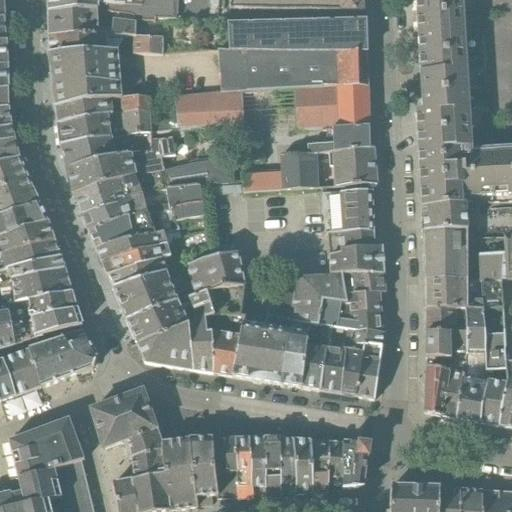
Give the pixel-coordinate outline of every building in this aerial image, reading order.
[(48,0),(48,15),(98,13),(113,15),(132,18),(135,23),(156,24),(156,21),(183,22),(183,0),(48,0)] [(229,0),(229,11),(232,11),(232,13),(236,13),(236,11),(364,13),(364,0),(229,0)] [(511,197),(511,150),(493,152),(472,153),(471,132),(470,111),(467,74),(465,35),(462,0),(416,0),(418,31),(440,30),(441,37),(418,38),(421,73),(443,72),(443,75),(421,77),(423,114),(416,114),(418,136),(421,199),(462,198),(462,196),(471,195),(471,200),(475,199),(496,198),(511,197)] [(48,39),(108,39),(111,39),(122,39),(126,39),(135,39),(135,38),(136,26),(113,22),(113,15),(98,13),(48,15),(48,39)] [(229,53),(366,55),(365,24),(228,28),(229,53)] [(163,58),(164,39),(135,38),(135,39),(132,56),(163,58)] [(49,58),(119,56),(118,54),(117,54),(117,50),(122,39),(111,39),(108,39),(48,39),(49,58)] [(296,93),(368,91),(366,55),(229,53),(218,52),(220,77),(221,95),(244,95),(244,94),(296,93)] [(121,101),(123,100),(119,56),(49,58),(55,111),(111,102),(121,101)] [(368,91),(296,93),(298,133),(335,132),(336,132),(369,131),(368,91)] [(0,113),(8,111),(8,105),(8,92),(0,92),(0,113)] [(239,127),(239,128),(240,135),(246,135),(244,95),(221,95),(175,99),(177,118),(178,118),(179,131),(239,127)] [(123,100),(121,101),(122,116),(113,118),(111,102),(55,111),(57,128),(131,119),(151,120),(150,100),(123,100)] [(0,131),(11,130),(8,111),(0,113),(0,131)] [(60,148),(152,135),(151,120),(131,119),(57,128),(60,148)] [(0,131),(0,144),(14,142),(11,130),(0,131)] [(370,152),(370,147),(369,131),(336,132),(335,132),(335,144),(308,145),(309,150),(309,158),(282,159),(283,173),(242,175),(243,184),(243,195),(318,192),(317,185),(316,157),(326,156),(370,152)] [(72,199),(163,174),(165,173),(162,161),(176,158),(172,133),(152,135),(151,155),(66,173),(72,199)] [(60,148),(66,173),(151,155),(152,135),(60,148)] [(240,135),(241,161),(265,160),(265,135),(246,135),(240,135)] [(0,166),(19,161),(14,142),(0,144),(0,166)] [(334,189),(371,189),(377,189),(373,152),(370,152),(326,156),(328,168),(333,168),(334,189)] [(0,218),(39,207),(33,194),(32,194),(27,182),(19,161),(0,166),(0,218)] [(72,199),(81,219),(143,196),(166,193),(200,189),(234,185),(230,162),(198,166),(165,173),(163,174),(72,199)] [(169,206),(146,211),(143,196),(81,219),(88,236),(126,222),(148,217),(170,213),(173,212),(203,205),(200,189),(166,193),(169,206)] [(329,254),(374,251),(371,198),(372,198),(371,194),(322,197),(324,236),(329,236),(329,254)] [(463,206),(462,198),(421,199),(422,210),(422,226),(423,232),(425,232),(425,233),(444,233),(444,232),(449,232),(449,233),(466,232),(466,229),(467,229),(467,226),(466,217),(479,216),(478,206),(466,207),(466,206),(463,206)] [(95,253),(156,237),(164,235),(180,231),(177,224),(205,219),(203,205),(173,212),(170,213),(148,217),(126,222),(88,236),(95,253)] [(0,240),(48,225),(48,224),(47,224),(40,208),(39,207),(0,218),(0,240)] [(0,240),(0,258),(54,244),(48,225),(0,240)] [(425,232),(423,232),(425,283),(467,282),(467,234),(467,229),(466,229),(466,232),(449,233),(449,232),(444,232),(444,233),(425,233),(425,232)] [(101,266),(167,247),(183,240),(180,231),(164,235),(156,237),(95,253),(101,266)] [(511,239),(499,240),(500,256),(501,282),(511,281),(511,239)] [(7,271),(8,273),(60,260),(54,244),(0,258),(0,269),(4,269),(5,272),(7,271)] [(101,266),(107,278),(171,259),(167,247),(101,266)] [(329,275),(383,277),(381,250),(374,251),(329,254),(329,275)] [(209,318),(214,318),(207,295),(228,289),(245,289),(239,255),(185,267),(195,296),(188,298),(196,320),(187,323),(187,324),(189,323),(209,318)] [(500,256),(476,257),(477,282),(501,282),(500,256)] [(107,278),(112,292),(169,272),(166,262),(171,260),(171,259),(107,278)] [(10,282),(11,282),(64,272),(60,260),(8,273),(10,282)] [(14,304),(39,300),(71,295),(64,272),(11,282),(14,304)] [(125,324),(177,299),(167,275),(169,274),(169,272),(112,292),(113,294),(116,302),(117,304),(120,312),(121,314),(124,322),(125,324)] [(349,333),(349,324),(339,322),(341,307),(347,308),(346,298),(341,277),(351,277),(354,296),(349,297),(379,296),(385,296),(383,277),(329,275),(297,276),(289,324),(330,331),(349,333)] [(465,310),(484,311),(503,311),(501,282),(477,282),(467,282),(425,283),(426,309),(465,310)] [(71,295),(39,300),(14,304),(8,304),(10,314),(17,346),(37,339),(45,337),(82,328),(76,312),(71,295)] [(350,316),(381,316),(379,296),(349,297),(350,316)] [(187,324),(187,323),(177,299),(125,324),(135,346),(187,324)] [(0,352),(2,352),(17,346),(10,314),(8,304),(0,305),(0,352)] [(451,335),(466,334),(465,310),(426,309),(427,333),(451,335)] [(455,422),(479,427),(487,386),(487,383),(486,358),(485,337),(484,311),(465,310),(466,334),(467,356),(467,358),(464,376),(463,382),(455,422)] [(349,333),(382,336),(381,316),(350,316),(350,324),(349,324),(349,333)] [(192,374),(213,378),(214,335),(210,334),(206,335),(205,320),(214,318),(209,318),(189,323),(190,339),(192,374)] [(135,346),(142,361),(190,339),(189,323),(187,324),(135,346)] [(232,381),(278,388),(288,334),(243,327),(241,339),(232,381)] [(61,341),(62,343),(65,353),(88,345),(84,333),(61,341)] [(363,347),(382,349),(382,336),(349,333),(351,347),(363,347)] [(426,357),(451,356),(451,335),(427,333),(426,357)] [(278,388),(299,391),(306,337),(288,334),(278,388)] [(451,356),(467,356),(466,334),(451,335),(451,356)] [(213,378),(232,381),(241,339),(214,335),(213,378)] [(479,427),(500,430),(509,385),(506,366),(505,336),(485,337),(486,358),(487,383),(487,386),(479,427)] [(299,391),(318,395),(327,352),(307,349),(309,337),(306,337),(299,391)] [(145,367),(192,374),(190,339),(142,361),(145,367)] [(97,362),(88,345),(65,353),(62,343),(30,353),(36,371),(42,390),(92,372),(97,362)] [(340,398),(355,400),(363,347),(351,347),(352,353),(346,352),(340,398)] [(363,347),(355,400),(375,404),(382,349),(363,347)] [(318,395),(340,398),(346,352),(327,349),(327,352),(318,395)] [(16,399),(42,390),(36,371),(30,353),(3,364),(9,380),(16,399)] [(448,386),(451,373),(451,369),(440,367),(440,363),(451,363),(451,356),(426,357),(427,371),(426,387),(448,386)] [(16,399),(9,380),(3,364),(0,365),(0,403),(0,405),(16,399)] [(500,430),(511,432),(511,366),(506,366),(509,385),(500,430)] [(455,422),(463,382),(464,376),(451,373),(448,386),(442,420),(455,422)] [(429,417),(442,420),(448,386),(426,387),(424,410),(429,417)] [(161,447),(155,431),(142,395),(92,414),(104,452),(124,445),(130,463),(133,462),(162,452),(161,447)] [(93,511),(82,464),(85,463),(69,422),(9,444),(21,495),(11,498),(11,495),(0,497),(0,511),(93,511)] [(280,479),(280,470),(278,442),(263,443),(266,471),(266,481),(280,479)] [(280,470),(294,470),(292,443),(278,442),(280,470)] [(266,481),(266,471),(263,443),(248,444),(254,501),(266,501),(266,481)] [(294,470),(311,471),(309,445),(292,443),(294,470)] [(196,500),(193,477),(189,444),(161,447),(162,452),(133,462),(134,482),(113,487),(117,511),(183,511),(198,510),(198,509),(196,500)] [(193,477),(196,500),(212,498),(212,499),(217,499),(217,502),(219,502),(215,475),(211,444),(189,444),(193,477)] [(239,502),(236,473),(234,444),(211,444),(215,475),(219,502),(239,502)] [(239,502),(254,501),(248,444),(234,444),(236,473),(239,502)] [(311,471),(329,471),(329,446),(309,445),(311,471)] [(329,471),(343,470),(342,447),(329,446),(329,471)] [(344,493),(357,492),(363,486),(367,455),(362,449),(342,447),(343,470),(344,493)] [(283,500),(297,498),(294,470),(280,470),(280,479),(283,500)] [(297,498),(313,497),(311,471),(294,470),(297,498)] [(329,495),(344,493),(343,470),(329,471),(329,495)] [(313,497),(329,495),(329,471),(311,471),(313,497)] [(266,501),(283,500),(280,479),(266,481),(266,501)] [(390,491),(389,511),(438,511),(439,492),(390,491)] [(438,511),(459,511),(460,493),(439,492),(438,511)] [(459,511),(481,511),(482,495),(460,493),(459,511)] [(511,511),(511,496),(482,495),(481,511),(511,511)] [(212,498),(196,500),(198,509),(213,508),(212,499),(212,498)]
